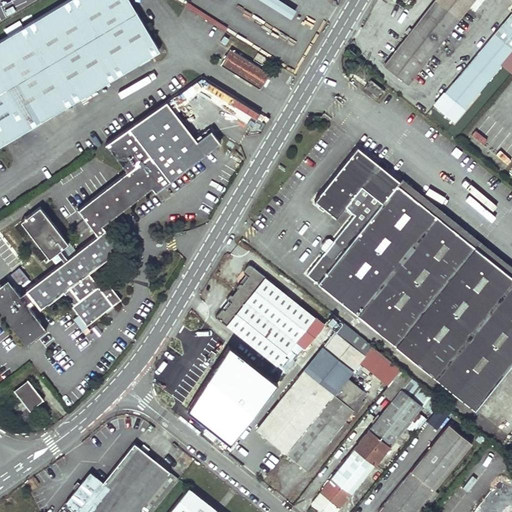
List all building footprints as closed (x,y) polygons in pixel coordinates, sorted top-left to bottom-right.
[(64,0),(0,38),(0,143),(158,49),(128,0),(64,0)] [(434,0),(384,64),(408,83),(472,0),(434,0)] [(511,50),(511,10),(434,104),(453,120),(511,50)] [(263,87),(271,72),(232,49),(223,65),(263,87)] [(368,93),(378,102),(385,92),(376,84),(368,93)] [(80,213),(98,236),(106,230),(102,225),(152,187),(156,192),(206,152),(197,140),(167,101),(107,147),(129,175),(80,213)] [(197,140),(206,152),(220,141),(211,129),(197,140)] [(310,275),(474,410),(511,363),(511,279),(397,186),(401,182),(359,146),(315,201),(337,219),(347,208),(355,216),(310,275)] [(397,186),(511,279),(511,271),(402,181),(401,182),(397,186)] [(69,242),(68,242),(40,207),(21,221),(49,257),(51,256),(56,263),(63,258),(65,261),(22,294),(9,278),(0,285),(0,307),(28,344),(48,328),(30,305),(36,301),(42,308),(64,291),(75,305),(73,306),(87,324),(107,309),(108,311),(114,307),(112,305),(121,298),(107,280),(99,286),(88,273),(120,248),(106,230),(98,236),(77,252),(69,242)] [(216,316),(277,365),(318,314),(251,259),(246,266),(251,271),(244,280),(243,279),(240,283),(242,284),(234,295),(232,294),(229,299),(232,302),(226,309),(224,307),(216,316)] [(337,332),(326,345),(355,370),(366,356),(337,332)] [(230,439),(275,381),(230,345),(189,407),(230,439)] [(355,370),(326,345),(307,369),(337,393),(349,377),(355,370)] [(259,428),(288,453),(337,393),(307,369),(259,428)] [(311,503),(322,511),(335,511),(432,394),(402,370),(392,382),(402,390),(311,503)] [(288,453),(307,469),(354,411),(363,399),(368,392),(349,377),(337,393),(288,453)] [(193,396),(197,389),(186,382),(182,389),(193,396)] [(15,393),(29,410),(42,399),(29,383),(15,393)] [(366,401),(363,399),(354,411),(356,413),(366,401)] [(449,424),(378,509),(381,511),(415,511),(472,443),(449,424)] [(74,511),(131,511),(167,467),(132,440),(101,478),(89,469),(65,498),(77,508),(74,511)] [(167,467),(131,511),(150,511),(178,476),(167,467)] [(511,511),(511,482),(503,476),(473,511),(511,511)] [(222,511),(187,485),(165,511),(222,511)]
